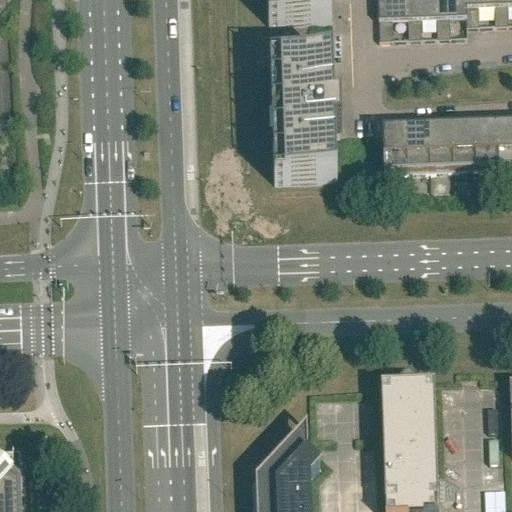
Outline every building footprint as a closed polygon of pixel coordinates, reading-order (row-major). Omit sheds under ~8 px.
[(267,0),(268,30),(331,28),(330,0),(267,0)] [(408,26),(406,0),(377,0),(379,47),(392,47),(392,27),(408,26)] [(408,46),(422,46),(421,26),(436,25),(437,25),(435,0),(406,0),(408,26),(408,46)] [(437,45),(451,45),(450,25),(466,24),(464,0),(435,0),(437,25),(436,25),(437,45)] [(480,33),(479,13),(494,13),(494,12),(493,0),(464,0),(466,24),(466,34),(467,34),(480,33)] [(511,0),(493,0),(494,12),(494,13),(495,33),(508,32),(508,12),(511,11),(511,0)] [(274,189),(337,187),(335,139),(333,67),(270,69),(274,189)] [(499,176),(511,175),(511,133),(496,134),(496,137),(497,137),(497,157),(498,157),(499,176)] [(476,177),(499,176),(498,157),(497,157),(497,137),(496,137),(496,134),(473,135),(473,138),(474,138),(475,158),(476,177)] [(430,179),(453,178),(452,159),(451,138),(450,138),(450,135),(427,136),(428,139),(429,160),(430,179)] [(453,178),(476,177),(475,158),(474,138),(473,138),(473,135),(450,135),(450,138),(451,138),(452,159),(453,178)] [(407,180),(430,179),(429,160),(428,139),(427,136),(405,137),(405,140),(406,161),(407,161),(407,180)] [(384,180),(407,180),(407,161),(406,161),(405,140),(405,137),(382,138),(384,180)] [(418,391),(407,380),(396,391),(380,392),(384,511),(433,511),(433,508),(438,508),(434,390),(418,391)] [(309,511),(308,485),(319,474),(308,463),(307,444),(300,438),(255,486),(255,511),(309,511)] [(0,511),(20,511),(18,458),(0,458),(0,511)] [(483,500),(483,511),(497,511),(497,499),(483,500)]
